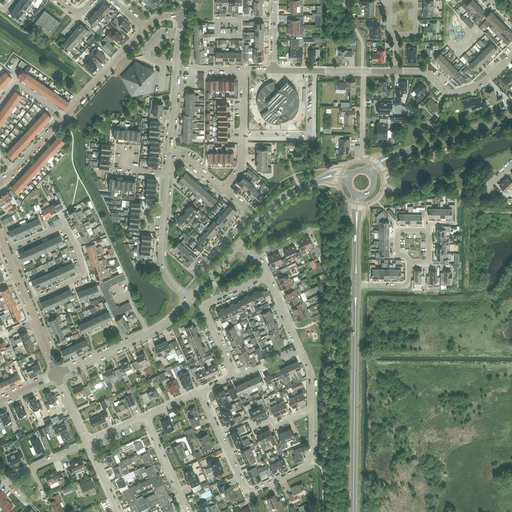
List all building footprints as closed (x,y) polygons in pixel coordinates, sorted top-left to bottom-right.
[(31,7),(22,0),(19,0),(17,3),(25,10),(28,12),(31,7)] [(423,11),(423,15),(433,15),(433,0),(424,0),(424,11),(423,11)] [(470,9),(476,3),(473,0),(471,0),(467,4),(465,2),(461,5),(467,12),(470,9)] [(365,2),(360,2),(360,7),(365,7),(365,16),(373,16),(374,9),(374,2),(365,2)] [(25,10),(17,3),(13,8),(24,16),(26,14),(23,12),(25,10)] [(104,3),(98,9),(111,20),(116,14),(114,12),(111,15),(107,12),(110,9),(104,3)] [(470,17),(472,15),(480,7),(476,3),(470,9),(467,12),(469,14),(468,15),(470,17)] [(299,6),(289,6),(289,11),(296,11),(296,14),(302,15),(302,9),(299,9),(299,6)] [(262,7),(254,7),(254,13),(255,13),(255,16),(261,16),(261,14),(262,14),(262,7)] [(484,11),(480,7),(472,15),(474,17),(476,15),(478,17),(476,18),(478,20),(483,15),(482,13),(484,11)] [(13,8),(10,13),(13,16),(14,17),(12,19),(19,24),(21,22),(18,19),(19,17),(22,19),(24,16),(13,8)] [(98,9),(93,14),(99,20),(102,17),(106,20),(105,21),(108,23),(111,20),(98,9)] [(44,10),(36,21),(32,26),(47,38),(60,22),(44,10)] [(487,23),(495,15),(491,12),(485,17),(487,19),(479,27),(481,29),(483,27),(485,25),(487,23)] [(99,20),(93,14),(88,20),(94,26),(91,28),(98,34),(102,29),(96,24),(99,20)] [(499,19),(495,15),(487,23),(485,25),(487,27),(489,25),(491,23),(493,25),(499,19)] [(289,20),(289,26),(303,26),(303,16),(296,16),(296,20),(289,20)] [(126,32),(130,27),(127,24),(129,22),(125,18),(121,23),(115,18),(111,22),(119,30),(121,28),(126,32)] [(468,19),(464,22),(470,28),(474,25),(468,19)] [(493,25),(490,28),(494,32),(503,23),(499,19),(493,25)] [(381,33),(380,33),(380,26),(377,26),(377,23),(368,22),(368,28),(370,28),(370,32),(371,32),(371,38),(381,38),(381,33)] [(437,27),(437,23),(431,22),(430,26),(424,26),(424,35),(435,35),(435,27),(437,27)] [(503,23),(494,32),(497,36),(506,27),(503,23)] [(80,24),(77,28),(84,34),(86,37),(90,33),(80,24)] [(303,26),(289,26),(289,32),(296,33),(296,36),(303,36),(303,26)] [(502,39),(510,31),(506,27),(497,36),(501,40),(502,39)] [(77,28),(73,32),(83,40),(84,39),(82,36),(84,34),(77,28)] [(110,31),(106,35),(111,41),(113,38),(118,43),(123,38),(115,31),(113,33),(110,31)] [(511,36),(511,32),(510,31),(502,39),(503,40),(502,41),(506,44),(509,41),(508,41),(511,36)] [(73,32),(70,36),(78,43),(79,41),(81,42),(83,40),(73,32)] [(111,41),(106,35),(104,37),(101,40),(104,42),(101,44),(102,45),(109,52),(114,47),(109,43),(111,41)] [(70,36),(66,40),(73,46),(74,47),(78,43),(70,36)] [(66,40),(62,44),(69,50),(70,49),(75,54),(77,56),(78,56),(80,53),(74,47),(73,46),(66,40)] [(485,45),(493,53),(497,49),(491,43),(489,45),(487,43),(485,45)] [(493,53),(485,45),(483,46),(485,49),(484,50),(489,56),(493,53)] [(88,55),(93,59),(95,57),(100,62),(105,57),(95,47),(88,55)] [(407,62),(416,62),(417,47),(407,47),(406,55),(407,55),(407,62)] [(346,50),(339,50),(339,56),(338,56),(337,57),(337,58),(337,59),(338,60),(339,60),(339,61),(346,61),(346,59),(352,59),(352,52),(346,51),(346,50)] [(480,50),(478,52),(486,60),(489,56),(484,50),(482,52),(480,50)] [(84,51),(80,56),(87,62),(84,65),(91,72),(94,69),(95,69),(96,68),(96,67),(96,66),(95,65),(91,62),(93,59),(88,55),(84,51)] [(385,51),(378,51),(377,53),(372,53),(372,60),(377,60),(377,62),(379,62),(380,63),(382,63),(383,62),(384,62),(385,51)] [(438,62),(444,57),(442,55),(444,53),(442,51),(434,59),(438,62)] [(486,60),(478,52),(476,53),(478,56),(476,57),(482,63),(486,60)] [(444,57),(438,62),(442,66),(450,58),(448,56),(446,59),(444,57)] [(442,66),(445,70),(451,64),(449,62),(453,58),(452,57),(450,58),(442,66)] [(482,63),(476,57),(474,59),(472,57),(471,59),(478,67),(482,63)] [(478,67),(471,59),(469,61),(471,63),(469,65),(475,71),(478,67)] [(151,91),(153,71),(135,62),(129,69),(122,77),(122,78),(129,90),(132,95),(151,91)] [(449,73),(457,66),(455,64),(453,66),(451,64),(445,70),(449,73)] [(22,80),(27,73),(30,68),(28,66),(26,68),(24,71),(24,72),(21,70),(17,76),(22,80)] [(457,66),(449,73),(452,77),(458,71),(456,69),(459,67),(457,66)] [(458,71),(452,77),(456,81),(464,73),(466,71),(468,69),(466,68),(463,71),(460,69),(458,71)] [(4,74),(1,76),(7,82),(11,77),(6,72),(4,70),(2,72),(4,74)] [(511,71),(511,72),(511,71),(511,73),(503,82),(509,88),(511,85),(511,71)] [(27,73),(22,80),(27,83),(32,77),(27,73)] [(464,73),(456,81),(460,84),(468,77),(464,73)] [(32,77),(27,83),(27,84),(32,87),(37,81),(32,77)] [(37,81),(32,87),(38,91),(42,84),(37,81)] [(257,106),(258,109),(260,112),(261,114),(262,115),(262,116),(264,117),(264,118),(265,119),(266,119),(267,120),(268,120),(269,121),(270,121),(271,122),(272,122),(273,122),(274,122),(274,123),(275,123),(276,123),(277,123),(278,123),(279,123),(280,123),(281,123),(283,122),(284,122),(285,122),(286,121),(287,121),(288,120),(290,119),(292,118),(293,117),(295,115),(295,114),(296,114),(296,112),(297,111),(297,110),(298,108),(299,107),(299,105),(299,104),(299,102),(299,101),(299,100),(299,99),(299,98),(299,97),(299,96),(298,96),(298,95),(298,93),(297,93),(297,92),(296,91),(295,90),(295,89),(294,88),(293,87),(288,81),(287,81),(279,89),(278,89),(277,89),(276,89),(275,89),(273,81),(271,82),(270,82),(268,83),(266,84),(265,85),(264,86),(263,87),(262,88),(261,89),(260,90),(259,92),(259,93),(258,95),(257,98),(257,99),(257,101),(257,102),(257,103),(257,106)] [(354,89),(355,89),(355,82),(346,81),(346,82),(338,82),(338,89),(346,89),(346,93),(354,94),(354,89)] [(402,92),(407,92),(407,82),(399,82),(399,89),(396,89),(396,96),(402,96),(402,92)] [(42,84),(38,91),(43,94),(47,88),(42,84)] [(417,94),(414,96),(419,101),(424,96),(421,94),(426,89),(421,84),(414,90),(417,94)] [(53,91),(47,88),(43,94),(48,98),(53,91)] [(504,106),(501,98),(497,100),(494,90),(486,93),(490,104),(496,102),(498,108),(504,106)] [(15,91),(11,96),(18,101),(22,95),(15,91)] [(53,91),(48,98),(53,102),(58,95),(53,91)] [(58,95),(53,102),(59,105),(63,98),(58,95)] [(11,96),(8,101),(14,106),(18,101),(11,96)] [(483,107),(479,96),(472,99),(472,97),(463,100),(465,109),(472,107),(473,110),(483,107)] [(63,98),(59,105),(64,109),(69,102),(63,99),(63,98)] [(150,99),(150,108),(153,108),(162,109),(162,103),(157,103),(156,103),(157,100),(151,100),(150,99)] [(439,108),(430,99),(425,104),(429,108),(428,109),(433,114),(439,108)] [(14,106),(8,101),(4,106),(10,111),(14,106)] [(380,113),(380,114),(390,114),(390,103),(380,103),(380,109),(378,109),(378,113),(380,113)] [(4,106),(0,111),(7,116),(10,111),(4,106)] [(145,108),(145,112),(150,112),(149,117),(155,118),(155,114),(157,115),(161,115),(162,110),(162,109),(153,108),(150,108),(145,108)] [(340,110),(340,116),(344,116),(344,123),(352,123),(352,116),(355,116),(355,111),(352,111),(342,110),(340,110)] [(41,116),(46,122),(51,117),(45,111),(41,116)] [(46,122),(41,116),(36,121),(42,126),(46,122)] [(388,119),(380,119),(380,123),(378,123),(377,138),(387,139),(387,130),(388,130),(388,119)] [(42,126),(36,121),(32,125),(38,131),(42,126)] [(111,128),(111,133),(113,133),(113,137),(116,137),(116,140),(118,140),(119,125),(117,124),(117,128),(114,128),(111,128)] [(38,131),(32,125),(28,130),(33,135),(38,131)] [(28,130),(23,135),(29,140),(33,135),(28,130)] [(29,140),(23,135),(19,139),(25,145),(29,140)] [(59,136),(54,141),(60,146),(64,142),(59,136)] [(25,145),(19,139),(15,144),(20,149),(25,145)] [(340,139),(339,154),(348,154),(348,147),(349,147),(350,139),(340,139)] [(54,141),(50,146),(55,151),(60,146),(54,141)] [(15,144),(10,149),(16,154),(20,149),(15,144)] [(257,149),(257,159),(271,159),(271,155),(267,155),(267,151),(271,152),(271,146),(262,145),(262,149),(257,149)] [(50,146),(45,150),(51,156),(55,151),(50,146)] [(16,154),(10,149),(6,153),(12,159),(16,154)] [(45,150),(41,155),(47,160),(51,156),(45,150)] [(37,160),(43,165),(46,168),(47,166),(44,163),(47,160),(41,155),(37,160)] [(271,159),(257,159),(257,169),(262,169),(262,173),(271,173),(271,167),(267,167),(267,164),(271,164),(271,159)] [(37,160),(32,164),(38,170),(43,165),(37,160)] [(32,164),(28,169),(34,174),(38,170),(32,164)] [(34,174),(28,169),(24,174),(30,179),(34,174)] [(180,186),(190,176),(186,172),(180,179),(177,183),(180,186)] [(24,174),(20,178),(25,184),(30,179),(24,174)] [(241,187),(248,180),(242,175),(239,179),(240,181),(238,183),(237,184),(241,187)] [(248,180),(241,187),(243,189),(244,188),(246,190),(257,177),(255,175),(252,178),(252,179),(249,182),(248,180)] [(193,179),(190,176),(180,186),(181,186),(184,188),(186,185),(188,186),(193,179)] [(259,179),(257,177),(246,190),(248,192),(247,193),(249,195),(255,188),(256,187),(254,185),(259,179)] [(511,181),(507,177),(503,181),(511,190),(511,181)] [(20,178),(15,183),(21,188),(25,184),(20,178)] [(193,179),(188,186),(190,188),(196,181),(193,179)] [(196,181),(190,188),(188,191),(190,193),(192,190),(195,192),(200,185),(198,183),(199,182),(198,180),(196,181)] [(511,191),(511,190),(503,181),(499,185),(505,191),(503,193),(507,197),(511,191)] [(21,188),(15,183),(11,188),(17,193),(21,188)] [(53,185),(59,198),(62,197),(56,184),(53,185)] [(259,192),(252,199),(254,201),(255,200),(258,202),(260,199),(261,200),(264,197),(263,195),(261,193),(264,189),(267,192),(270,188),(265,184),(262,188),(259,192)] [(200,185),(195,192),(197,194),(194,196),(196,198),(206,187),(204,186),(203,187),(200,185)] [(206,187),(196,198),(198,200),(201,197),(203,199),(209,192),(206,190),(208,189),(206,187)] [(259,192),(255,188),(249,195),(251,196),(250,198),(252,199),(259,192)] [(1,195),(10,208),(12,206),(8,200),(12,198),(7,191),(1,195)] [(203,199),(205,201),(203,204),(205,205),(214,194),(212,193),(211,194),(209,192),(203,199)] [(214,194),(205,205),(206,207),(207,207),(209,204),(211,206),(217,200),(215,197),(216,196),(214,194)] [(10,208),(1,195),(0,195),(0,205),(3,203),(5,206),(7,210),(10,208)] [(53,204),(57,210),(62,207),(56,195),(53,196),(55,200),(52,201),(53,204)] [(53,204),(50,206),(50,205),(46,199),(44,201),(51,213),(57,210),(53,204)] [(235,213),(234,212),(236,210),(230,204),(229,206),(221,200),(219,202),(225,207),(234,215),(235,213)] [(51,213),(44,201),(41,202),(43,206),(40,208),(45,216),(51,213)] [(435,217),(435,208),(435,207),(431,207),(431,204),(426,204),(426,213),(429,213),(429,217),(429,218),(433,218),(433,217),(435,217)] [(187,208),(194,215),(196,212),(198,214),(201,211),(199,209),(198,210),(191,205),(189,207),(188,206),(187,208)] [(449,207),(446,207),(446,217),(451,217),(452,212),(455,212),(455,205),(449,205),(449,207)] [(224,207),(221,211),(229,218),(231,216),(232,217),(234,215),(225,207),(224,207)] [(388,207),(386,210),(393,218),(395,215),(388,207)] [(194,215),(187,208),(185,210),(186,211),(184,213),(193,221),(194,219),(192,217),(194,215)] [(69,213),(68,213),(71,219),(82,213),(81,210),(77,212),(75,209),(75,210),(69,213)] [(419,213),(416,213),(416,223),(422,223),(422,219),(425,219),(425,210),(419,210),(419,213)] [(229,218),(221,211),(219,213),(221,215),(219,217),(227,223),(228,221),(227,220),(229,218)] [(396,211),(396,217),(399,217),(399,222),(405,222),(405,212),(405,211),(396,211)] [(82,213),(71,219),(74,225),(82,221),(84,219),(82,216),(84,215),(82,213)] [(181,215),(180,216),(187,223),(189,221),(196,227),(198,225),(194,222),(193,221),(184,213),(182,215),(181,215)] [(36,219),(32,221),(36,228),(42,225),(38,218),(37,216),(35,217),(36,219)] [(177,222),(183,227),(187,223),(180,216),(178,218),(179,219),(177,222)] [(227,223),(219,217),(217,219),(215,218),(214,220),(222,226),(224,224),(225,225),(227,223)] [(380,227),(389,227),(389,221),(385,221),(383,221),(383,218),(376,218),(376,224),(379,224),(379,227),(380,227)] [(214,220),(211,224),(217,230),(219,227),(220,228),(222,226),(214,220)] [(30,222),(27,223),(30,231),(36,228),(32,221),(30,222)] [(82,221),(74,225),(77,230),(89,224),(90,223),(89,221),(87,222),(83,224),(82,221)] [(24,233),(21,226),(20,223),(17,224),(18,227),(15,228),(18,236),(24,233)] [(27,223),(21,226),(24,233),(30,231),(27,223)] [(89,224),(77,230),(81,236),(88,232),(86,229),(90,227),(89,224)] [(217,230),(211,224),(207,228),(215,234),(216,233),(216,232),(217,230)] [(101,225),(97,227),(100,234),(99,234),(100,237),(106,235),(104,232),(103,230),(101,225)] [(200,225),(198,227),(210,238),(212,239),(215,235),(215,234),(207,228),(206,230),(200,225)] [(446,235),(446,231),(450,231),(450,226),(443,226),(443,229),(437,229),(437,232),(436,233),(436,235),(435,235),(446,235)] [(210,238),(198,227),(196,229),(202,234),(200,236),(208,243),(209,241),(208,240),(210,238)] [(18,236),(15,228),(9,231),(12,238),(18,236)] [(208,243),(200,236),(194,231),(192,234),(198,239),(197,240),(203,246),(205,244),(206,245),(208,243)] [(88,232),(81,236),(84,242),(95,236),(93,233),(89,235),(88,232)] [(54,238),(57,245),(63,243),(60,235),(54,238)] [(177,252),(185,243),(189,239),(190,238),(187,235),(186,236),(181,243),(179,241),(173,248),(176,250),(175,251),(177,252)] [(446,235),(435,235),(436,235),(436,236),(436,238),(437,238),(437,241),(443,241),(442,244),(449,244),(449,239),(450,239),(450,235),(446,235)] [(303,238),(307,247),(310,246),(312,249),(314,248),(308,236),(303,238)] [(54,238),(48,241),(51,248),(57,245),(54,238)] [(307,247),(303,238),(298,241),(301,248),(299,249),(300,251),(301,254),(306,252),(304,249),(307,247)] [(51,248),(48,241),(42,243),(46,250),(51,248)] [(42,243),(36,246),(40,253),(46,250),(42,243)] [(185,243),(177,252),(179,254),(180,253),(182,255),(189,247),(185,243)] [(449,244),(442,244),(442,247),(437,247),(437,250),(436,250),(436,252),(435,253),(446,253),(447,253),(447,250),(450,250),(450,244),(449,244)] [(93,245),(86,247),(88,253),(99,250),(98,247),(95,248),(94,248),(93,245)] [(294,245),(289,248),(293,257),(296,256),(298,259),(299,258),(302,257),(301,254),(300,251),(297,252),(294,245)] [(36,246),(31,248),(34,256),(36,260),(38,259),(36,255),(40,253),(36,246)] [(189,247),(182,255),(184,257),(183,258),(185,260),(191,252),(193,250),(189,247)] [(34,256),(31,248),(25,251),(28,258),(34,256)] [(293,257),(289,248),(284,250),(287,257),(284,258),(287,264),(291,262),(290,258),(293,257)] [(102,249),(99,250),(88,253),(90,260),(97,258),(96,254),(102,252),(102,249)] [(152,251),(134,249),(134,252),(137,252),(136,257),(143,258),(143,255),(149,256),(149,253),(151,253),(152,251)] [(376,252),(376,258),(383,258),(383,255),(384,255),(388,255),(389,249),(380,249),(379,249),(379,253),(376,252)] [(28,258),(25,251),(19,254),(22,261),(28,258)] [(191,252),(185,260),(187,261),(188,260),(190,262),(191,261),(192,263),(197,257),(196,256),(191,252)] [(279,252),(273,255),(278,264),(281,263),(282,266),(287,264),(284,258),(282,259),(279,252)] [(446,257),(446,253),(435,253),(435,254),(436,256),(437,256),(437,259),(439,259),(439,262),(448,262),(448,257),(446,257)] [(278,264),(273,255),(268,257),(271,264),(268,266),(271,271),(276,269),(275,265),(278,264)] [(66,265),(69,272),(75,270),(72,262),(70,258),(67,259),(69,263),(66,265)] [(97,258),(90,260),(92,266),(106,262),(105,259),(98,261),(97,258)] [(69,272),(66,265),(64,261),(62,262),(63,266),(60,267),(64,275),(69,272)] [(106,262),(92,266),(94,272),(105,269),(104,265),(110,264),(109,261),(106,262)] [(320,266),(324,273),(329,270),(326,263),(320,266)] [(378,269),(379,269),(379,268),(375,268),(375,265),(370,265),(370,272),(373,272),(373,278),(373,279),(377,279),(377,278),(378,278),(378,269)] [(60,267),(54,270),(58,278),(64,275),(60,267)] [(52,271),(49,273),(52,280),(58,278),(54,270),(53,268),(51,269),(52,271)] [(105,269),(94,272),(96,279),(110,275),(108,268),(105,269)] [(425,284),(425,277),(422,277),(422,271),(418,271),(418,269),(417,270),(416,270),(415,271),(415,281),(414,284),(425,284)] [(281,284),(290,280),(288,277),(292,275),(289,270),(284,273),(285,275),(278,278),(281,284)] [(437,277),(437,271),(436,271),(435,270),(434,270),(433,270),(433,271),(430,271),(430,277),(427,277),(426,284),(432,284),(432,282),(437,282),(437,277)] [(451,273),(451,271),(444,271),(444,275),(441,275),(440,284),(446,285),(446,281),(450,281),(451,279),(452,279),(452,273),(451,273)] [(49,273),(43,275),(46,283),(52,280),(49,273)] [(120,274),(105,281),(108,287),(109,288),(110,286),(123,280),(120,274)] [(43,275),(37,278),(40,285),(46,283),(43,275)] [(40,285),(37,278),(31,281),(34,288),(40,285)] [(293,278),(290,280),(281,284),(283,289),(290,286),(291,288),(297,286),(295,281),(294,281),(293,278)] [(108,287),(105,281),(98,284),(104,296),(110,293),(109,290),(109,288),(108,287)] [(96,285),(90,288),(92,295),(99,293),(96,285)] [(297,286),(291,288),(292,291),(286,294),(288,299),(297,295),(295,292),(299,290),(297,286)] [(3,296),(11,293),(8,287),(0,290),(0,294),(2,293),(3,296)] [(90,288),(84,290),(86,297),(92,295),(90,288)] [(70,289),(64,292),(67,299),(73,296),(70,289)] [(78,294),(75,295),(79,304),(81,304),(80,299),(86,297),(84,290),(77,292),(78,294)] [(258,290),(255,291),(260,300),(261,302),(266,300),(261,290),(258,291),(258,290)] [(260,300),(255,291),(253,292),(254,293),(251,294),(256,304),(258,303),(257,301),(260,300)] [(64,292),(58,295),(61,302),(67,299),(64,292)] [(0,301),(0,304),(0,305),(13,299),(11,293),(3,296),(5,300),(0,301)] [(116,305),(110,293),(104,296),(106,301),(111,311),(117,307),(118,306),(116,305)] [(248,294),(246,295),(250,305),(251,306),(256,304),(251,294),(249,296),(248,294)] [(297,295),(288,299),(290,304),(297,301),(298,304),(304,301),(300,294),(297,295)] [(61,302),(58,295),(52,297),(56,304),(61,302)] [(250,305),(246,295),(244,297),(244,298),(241,299),(245,307),(250,305)] [(56,304),(52,297),(47,300),(50,307),(56,304)] [(13,299),(0,305),(1,308),(4,307),(5,310),(8,309),(16,305),(13,299)] [(245,307),(241,299),(239,300),(240,301),(237,302),(241,310),(246,308),(245,307)] [(41,303),(43,308),(44,310),(50,307),(47,300),(41,303)] [(114,317),(111,311),(106,301),(102,303),(104,308),(106,307),(108,311),(102,314),(106,321),(112,318),(111,318),(114,317)] [(304,301),(298,304),(300,306),(293,309),(295,315),(307,309),(304,301)] [(119,306),(118,306),(117,307),(111,311),(114,317),(132,308),(129,302),(119,306)] [(241,310),(237,302),(234,304),(234,302),(232,303),(236,313),(241,310)] [(230,306),(227,307),(232,317),(232,318),(234,323),(237,322),(233,314),(236,313),(232,303),(229,305),(230,306)] [(3,314),(0,316),(1,319),(5,317),(18,311),(16,305),(8,309),(10,311),(4,314),(3,314)] [(232,317),(227,307),(225,308),(224,307),(222,308),(226,317),(227,320),(232,318),(232,317)] [(226,317),(222,308),(220,309),(220,310),(217,311),(217,312),(216,312),(218,315),(219,315),(222,321),(224,320),(225,321),(227,320),(226,317)] [(311,317),(307,309),(295,315),(298,320),(304,317),(305,319),(311,317)] [(264,318),(273,314),(272,312),(271,313),(269,310),(262,313),(262,312),(258,314),(261,320),(264,318)] [(18,311),(5,317),(6,320),(12,317),(13,320),(21,317),(18,311)] [(106,321),(102,314),(96,317),(100,324),(106,321)] [(274,317),(273,314),(264,318),(266,323),(274,320),(272,317),(274,317)] [(59,316),(48,321),(51,327),(58,324),(62,322),(59,316)] [(119,326),(126,321),(122,316),(115,320),(119,326)] [(96,317),(90,320),(94,327),(100,324),(96,317)] [(90,320),(84,322),(88,329),(94,327),(90,320)] [(266,323),(263,324),(265,330),(277,324),(276,322),(275,323),(274,320),(266,323)] [(129,327),(126,321),(119,326),(123,331),(129,327)] [(87,330),(88,329),(84,322),(78,325),(82,332),(87,330)] [(58,324),(51,327),(54,333),(61,330),(58,324)] [(187,332),(196,328),(195,326),(194,327),(192,324),(188,326),(188,324),(181,327),(182,330),(186,330),(187,332)] [(239,330),(237,324),(234,325),(234,326),(226,330),(228,332),(226,333),(227,335),(239,330)] [(277,324),(265,330),(267,334),(269,334),(270,333),(278,330),(277,327),(278,327),(277,324)] [(196,328),(187,332),(185,333),(187,338),(197,333),(196,331),(197,330),(196,328)] [(240,329),(239,330),(227,335),(228,337),(229,337),(231,339),(241,335),(242,334),(240,329)] [(63,336),(61,330),(54,333),(56,339),(63,336)] [(279,332),(278,330),(270,333),(269,334),(271,339),(279,335),(278,333),(279,332)] [(22,341),(29,337),(27,331),(19,334),(20,337),(14,340),(13,337),(9,339),(12,345),(17,343),(22,341)] [(198,336),(197,333),(187,338),(189,343),(201,338),(200,336),(198,336)] [(242,334),(241,335),(231,339),(232,342),(231,343),(232,345),(241,341),(243,339),(244,339),(242,334)] [(279,335),(271,339),(269,340),(271,345),(274,344),(283,340),(282,337),(280,338),(279,335)] [(16,347),(12,349),(13,351),(17,350),(24,346),(32,343),(29,337),(22,341),(17,343),(18,346),(16,347)] [(201,338),(189,343),(191,348),(202,343),(200,341),(202,340),(201,338)] [(79,342),(82,349),(88,347),(85,339),(79,342)] [(241,341),(232,345),(233,347),(234,347),(235,349),(246,344),(243,339),(241,341)] [(161,343),(167,356),(168,360),(174,357),(173,353),(176,352),(177,355),(181,353),(181,354),(182,353),(176,340),(175,340),(172,342),(173,345),(169,346),(167,340),(161,343)] [(283,340),(274,344),(275,346),(272,347),(273,350),(276,349),(284,345),(283,342),(284,342),(283,340)] [(0,349),(0,350),(3,349),(5,353),(6,353),(7,356),(13,353),(10,346),(6,347),(3,341),(1,342),(0,342),(0,349)] [(79,342),(73,345),(76,352),(82,349),(79,342)] [(34,349),(32,343),(24,346),(27,353),(34,349)] [(167,356),(161,343),(155,346),(158,352),(154,353),(157,360),(167,356)] [(203,346),(202,343),(191,348),(193,353),(205,348),(204,346),(203,346)] [(246,344),(235,349),(236,352),(237,351),(239,354),(246,350),(248,349),(246,344)] [(76,352),(73,345),(67,348),(70,355),(76,352)] [(70,355),(67,348),(61,350),(64,358),(70,355)] [(205,348),(193,353),(195,356),(193,357),(195,360),(199,358),(199,357),(206,354),(205,351),(206,350),(205,348)] [(246,350),(239,354),(240,356),(239,357),(240,359),(249,355),(246,350)] [(147,361),(144,353),(137,356),(138,360),(134,362),(138,369),(143,366),(141,363),(147,361)] [(209,367),(212,375),(216,373),(216,374),(219,373),(218,372),(219,371),(216,364),(212,366),(209,358),(213,357),(211,354),(204,357),(209,367)] [(249,355),(240,359),(241,361),(242,361),(243,363),(251,360),(253,359),(252,356),(250,357),(249,355)] [(209,367),(205,369),(201,359),(198,360),(202,370),(206,378),(209,376),(210,377),(212,376),(212,375),(209,367)] [(35,373),(32,366),(31,363),(29,360),(27,361),(26,362),(29,368),(26,369),(29,376),(35,373)] [(119,369),(122,376),(127,374),(125,371),(131,368),(128,361),(121,364),(122,367),(119,369)] [(297,361),(292,363),(300,380),(302,379),(298,370),(298,369),(301,368),(297,361)] [(38,363),(32,366),(35,373),(42,371),(38,363)] [(292,363),(286,366),(290,373),(292,372),(297,381),(300,380),(292,363)] [(202,370),(199,372),(196,366),(191,369),(194,375),(196,374),(199,381),(203,379),(203,380),(205,379),(205,378),(206,378),(202,370)] [(281,368),(289,385),(291,384),(287,375),(287,374),(290,373),(286,366),(281,368)] [(112,380),(110,377),(116,375),(112,367),(105,371),(107,374),(103,376),(107,383),(112,380)] [(1,368),(0,368),(0,370),(1,373),(4,380),(1,382),(4,388),(9,385),(3,372),(3,370),(2,368),(1,368)] [(276,371),(279,378),(282,377),(286,386),(289,385),(281,368),(276,371)] [(119,369),(115,370),(119,380),(123,378),(122,376),(119,369)] [(3,372),(9,385),(15,383),(12,376),(10,378),(9,378),(8,374),(7,374),(5,371),(3,372)] [(182,383),(184,387),(192,384),(188,376),(190,376),(188,371),(183,373),(182,372),(180,373),(180,374),(180,375),(179,376),(181,380),(180,380),(180,381),(181,383),(182,383)] [(276,371),(270,373),(278,390),(281,389),(276,379),(279,378),(276,371)] [(15,375),(12,376),(15,383),(21,380),(18,373),(15,374),(15,375)] [(271,382),(275,392),(278,390),(270,373),(265,376),(268,383),(271,382)] [(90,378),(92,381),(87,383),(91,390),(96,388),(95,385),(100,382),(97,375),(90,378)] [(260,375),(254,378),(257,386),(261,394),(263,394),(264,393),(261,387),(262,387),(261,384),(264,383),(260,375)] [(170,390),(171,393),(179,390),(174,380),(170,382),(169,378),(163,381),(168,392),(170,390)] [(254,378),(247,381),(251,389),(257,386),(254,378)] [(251,389),(247,381),(241,384),(246,395),(249,400),(251,399),(255,397),(254,394),(250,396),(248,390),(251,389)] [(294,391),(300,404),(306,401),(302,392),(299,394),(296,388),(303,385),(301,381),(291,386),(294,391)] [(235,386),(239,394),(242,393),(244,396),(246,395),(241,384),(235,386)] [(83,397),(92,393),(89,387),(84,389),(82,385),(73,389),(76,395),(81,392),(83,397)] [(214,394),(217,400),(235,392),(233,387),(228,389),(229,391),(225,393),(223,389),(218,392),(217,391),(215,392),(215,393),(214,394)] [(155,388),(141,395),(144,401),(150,399),(151,401),(159,397),(155,388)] [(50,391),(44,394),(48,403),(51,402),(53,405),(57,404),(55,400),(56,399),(55,396),(53,398),(50,391)] [(293,407),(300,404),(294,391),(291,393),(293,396),(289,398),(293,407)] [(232,399),(238,396),(235,392),(217,400),(218,401),(217,401),(218,404),(219,404),(220,406),(229,402),(228,399),(231,397),(232,399)] [(136,403),(131,394),(124,397),(125,398),(119,400),(120,404),(115,406),(119,415),(129,411),(127,407),(136,403)] [(277,397),(275,398),(275,399),(275,400),(281,413),(282,413),(288,410),(284,401),(280,402),(277,396),(277,397)] [(38,405),(35,398),(29,401),(33,409),(31,409),(33,413),(43,409),(41,406),(40,403),(38,405)] [(259,406),(256,408),(260,417),(266,414),(264,409),(266,407),(267,410),(268,410),(262,398),(256,400),(259,406)] [(275,416),(281,413),(275,400),(269,402),(269,403),(266,404),(267,404),(271,413),(273,412),(275,416)] [(224,419),(233,414),(232,411),(237,409),(235,403),(224,408),(225,410),(221,412),(224,419)] [(253,420),(260,417),(256,408),(252,410),(250,403),(244,406),(249,418),(248,416),(251,414),(253,420)] [(26,413),(25,410),(23,411),(20,405),(14,408),(18,417),(26,413)] [(189,417),(192,426),(200,422),(198,418),(199,417),(194,407),(189,409),(192,416),(189,417)] [(5,423),(5,424),(7,423),(7,422),(12,420),(10,417),(8,418),(5,412),(4,412),(4,411),(2,412),(2,413),(0,413),(0,418),(0,419),(1,419),(3,424),(5,423)] [(108,416),(106,411),(101,413),(102,414),(90,419),(93,427),(106,421),(104,418),(108,416)] [(234,424),(235,425),(243,421),(243,420),(240,415),(234,418),(233,414),(224,419),(227,425),(233,422),(234,424)] [(50,418),(44,421),(46,427),(48,426),(53,424),(50,418)] [(174,429),(169,419),(161,422),(166,432),(174,429)] [(70,437),(67,431),(68,430),(65,423),(53,428),(56,435),(60,434),(63,440),(70,437)] [(233,440),(241,436),(240,433),(245,431),(242,425),(235,428),(236,431),(230,434),(233,440)] [(186,435),(195,431),(193,427),(184,431),(186,435)] [(291,428),(285,431),(288,440),(292,438),(294,444),(300,441),(297,434),(294,436),(291,428)] [(269,429),(263,432),(266,440),(270,438),(273,445),(275,444),(277,448),(280,446),(279,443),(275,434),(272,435),(269,429)] [(281,441),(279,443),(280,446),(282,449),(288,446),(285,441),(288,440),(285,431),(278,434),(281,441)] [(187,435),(190,442),(196,439),(193,432),(187,435)] [(257,442),(262,455),(265,453),(263,449),(266,448),(263,442),(266,440),(263,432),(262,432),(259,433),(260,434),(257,435),(259,441),(257,442)] [(212,446),(207,434),(198,438),(203,448),(200,449),(203,455),(210,451),(208,448),(212,446)] [(185,436),(180,438),(180,439),(185,442),(186,444),(189,451),(191,453),(193,452),(185,436)] [(43,449),(38,437),(31,441),(36,452),(41,450),(43,449)] [(243,447),(245,446),(250,444),(250,443),(248,438),(242,440),(241,437),(234,440),(236,447),(242,444),(244,446),(243,447)] [(138,454),(146,450),(140,438),(122,446),(124,451),(134,446),(138,454)] [(241,454),(243,458),(253,453),(251,450),(255,448),(252,442),(250,443),(250,444),(245,446),(246,449),(241,451),(242,454),(241,454)] [(177,460),(186,456),(180,443),(171,447),(177,460)] [(124,451),(122,446),(103,454),(109,467),(111,466),(117,463),(114,456),(124,451)] [(296,454),(292,455),(295,461),(296,463),(300,461),(300,459),(303,458),(301,454),(304,453),(301,447),(294,450),(296,454)] [(6,455),(10,464),(20,460),(19,457),(22,456),(19,449),(6,455)] [(146,450),(138,454),(129,457),(132,462),(142,458),(145,465),(151,462),(151,463),(153,462),(148,449),(146,450)] [(251,465),(256,463),(261,461),(258,455),(255,457),(253,453),(243,458),(244,461),(245,461),(247,464),(252,461),(253,464),(251,465)] [(277,454),(273,456),(279,469),(286,466),(283,458),(279,460),(277,454)] [(273,472),(279,469),(273,456),(271,457),(271,458),(270,458),(272,463),(269,464),(273,472)] [(117,463),(111,466),(116,478),(125,474),(121,467),(132,462),(129,457),(117,463)] [(210,467),(205,470),(207,474),(213,471),(215,476),(224,471),(219,461),(215,462),(213,458),(207,461),(210,467)] [(76,475),(75,473),(85,468),(81,460),(75,462),(75,461),(70,464),(72,468),(69,470),(72,477),(76,475)] [(135,470),(133,471),(136,476),(146,471),(149,479),(157,475),(151,463),(151,462),(145,465),(135,470)] [(247,471),(250,477),(268,468),(267,465),(261,468),(261,467),(257,469),(258,469),(257,470),(256,467),(258,466),(256,463),(251,465),(250,466),(251,469),(247,471)] [(271,475),(268,468),(250,477),(253,483),(261,479),(260,476),(267,473),(268,477),(271,475)] [(191,486),(200,483),(197,476),(196,477),(192,469),(188,471),(187,470),(186,471),(184,472),(187,479),(186,479),(188,484),(190,483),(191,486)] [(64,480),(61,473),(58,475),(56,470),(50,473),(51,473),(45,476),(49,484),(60,479),(61,482),(64,480)] [(125,474),(116,478),(115,479),(120,492),(122,491),(128,488),(125,480),(136,476),(133,471),(125,475),(125,474)] [(146,480),(141,482),(143,487),(152,483),(154,488),(163,484),(159,474),(157,475),(149,479),(146,480)] [(89,483),(88,481),(80,485),(84,494),(88,492),(89,495),(96,492),(92,482),(89,483)] [(130,487),(128,488),(122,491),(127,500),(136,496),(134,491),(143,487),(141,482),(132,486),(130,487)] [(289,495),(293,503),(299,499),(298,496),(306,492),(302,483),(296,486),(295,486),(291,488),(293,493),(289,495)] [(156,493),(148,497),(150,501),(166,494),(168,493),(163,484),(154,488),(156,493)] [(230,499),(231,502),(237,500),(235,496),(230,486),(226,488),(225,484),(218,487),(221,493),(224,491),(227,500),(230,499)] [(70,487),(62,490),(65,495),(72,492),(70,487)] [(7,497),(0,490),(0,505),(6,511),(7,511),(10,510),(9,509),(12,505),(5,499),(7,497)] [(50,502),(54,511),(56,511),(62,509),(59,501),(61,501),(58,494),(51,497),(53,501),(50,502)] [(166,494),(150,501),(148,502),(150,507),(158,503),(160,508),(170,503),(166,494)] [(266,499),(271,509),(275,507),(277,511),(284,508),(280,500),(277,501),(274,495),(266,499)] [(136,496),(127,500),(131,510),(148,502),(150,501),(148,497),(138,501),(136,496)] [(211,506),(208,507),(206,501),(197,505),(200,511),(217,511),(220,511),(221,511),(217,502),(216,503),(218,508),(212,510),(211,506)] [(131,510),(129,510),(129,511),(140,511),(141,511),(150,507),(148,502),(131,510)] [(161,511),(173,511),(170,503),(160,508),(161,511)]
